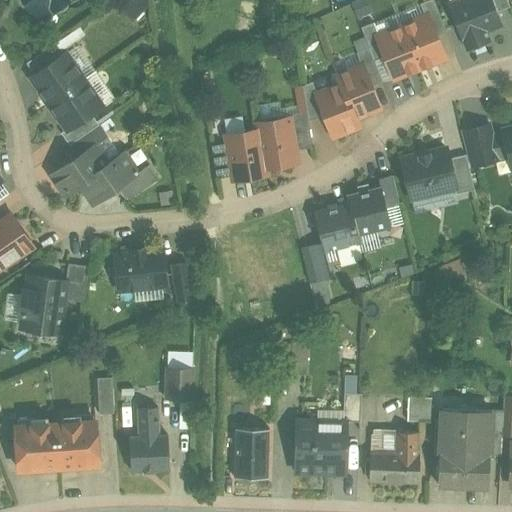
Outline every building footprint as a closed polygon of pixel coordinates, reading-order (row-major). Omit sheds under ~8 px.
[(26,0),(32,9),(34,7),(38,14),(51,5),(55,10),(70,0),(26,0)] [(448,31),(435,0),(429,0),(426,2),(423,3),(428,16),(429,15),(437,36),(448,31)] [(462,0),(450,5),(468,50),(492,40),(488,30),(503,24),(498,11),(493,0),(462,0)] [(508,0),(493,0),(498,11),(511,6),(508,0)] [(428,16),(404,25),(421,68),(446,58),(437,36),(429,15),(428,16)] [(380,35),(375,22),(362,27),(370,48),(376,60),(387,56),(379,35),(380,35)] [(380,35),(379,35),(387,56),(396,78),(421,68),(404,25),(380,35)] [(58,43),(28,63),(36,75),(65,54),(58,43)] [(376,60),(370,48),(358,52),(363,65),(364,65),(373,85),(384,81),(376,60)] [(36,75),(32,77),(50,103),(86,79),(68,53),(65,54),(36,75)] [(363,65),(338,75),(342,84),(343,83),(356,118),(357,118),(382,108),(373,85),(364,65),(363,65)] [(86,79),(50,103),(68,129),(68,130),(93,113),(104,106),(86,79)] [(314,81),(304,85),(308,112),(310,121),(326,114),(317,93),(319,93),(314,81)] [(319,93),(317,93),(326,114),(334,136),(361,126),(357,118),(356,118),(343,83),(342,84),(319,93)] [(308,112),(289,115),(290,118),(291,117),(296,150),(314,147),(310,121),(308,112)] [(93,113),(68,130),(68,129),(63,133),(71,145),(101,125),(93,113)] [(290,118),(258,123),(259,130),(260,130),(266,167),(267,167),(298,162),(296,150),(291,117),(290,118)] [(491,124),(465,131),(474,166),(499,159),(498,156),(494,137),(491,124)] [(511,128),(504,130),(505,134),(494,137),(498,156),(510,153),(511,161),(511,128)] [(259,130),(228,135),(229,142),(235,176),(235,180),(268,174),(267,167),(266,167),(260,130),(259,130)] [(229,142),(214,145),(219,178),(235,176),(229,142)] [(96,145),(54,174),(68,194),(83,184),(82,183),(109,165),(109,164),(96,145)] [(447,148),(403,159),(412,198),(456,188),(457,188),(450,159),(447,148)] [(124,154),(109,164),(109,165),(82,183),(83,184),(96,203),(121,186),(138,174),(138,173),(124,154)] [(468,154),(450,159),(457,188),(456,188),(457,194),(476,189),(468,154)] [(150,165),(138,173),(138,174),(121,186),(129,198),(158,177),(150,165)] [(400,203),(394,175),(380,179),(382,186),(387,206),(400,203)] [(382,186),(370,189),(368,192),(364,194),(360,192),(348,195),(350,202),(351,202),(359,235),(360,234),(392,226),(387,206),(382,186)] [(339,205),(337,208),(332,210),(329,208),(316,211),(326,251),(362,242),(360,234),(359,235),(351,202),(350,202),(339,205)] [(10,217),(0,223),(0,269),(34,246),(23,230),(21,232),(10,217)] [(321,253),(318,243),(302,248),(311,282),(332,277),(328,261),(321,253)] [(148,248),(132,250),(133,254),(117,256),(118,263),(114,268),(115,278),(119,281),(120,289),(168,284),(164,251),(148,252),(148,248)] [(188,262),(173,265),(179,301),(193,298),(193,292),(188,262)] [(90,266),(70,263),(67,281),(68,281),(66,299),(85,302),(90,266)] [(67,281),(31,276),(29,288),(25,287),(21,315),(25,316),(23,327),(61,333),(66,299),(68,281),(67,281)] [(294,344),(282,344),(280,371),(293,371),(294,344)] [(309,345),(294,344),(293,371),(307,372),(309,345)] [(194,369),(168,368),(166,399),(193,400),(194,369)] [(113,377),(98,378),(100,414),(116,413),(113,377)] [(362,392),(346,391),(346,411),(346,420),(361,420),(362,392)] [(433,398),(410,397),(409,421),(432,422),(433,398)] [(511,397),(505,397),(505,411),(503,433),(511,433),(511,397)] [(193,407),(182,407),(181,427),(192,428),(193,407)] [(159,436),(158,408),(139,409),(139,437),(159,436)] [(505,411),(444,409),(444,421),(437,421),(436,453),(442,453),(442,452),(481,454),(481,455),(502,456),(503,433),(505,411)] [(346,411),(319,410),(319,420),(319,426),(346,427),(346,420),(346,411)] [(346,427),(319,426),(319,420),(299,419),(297,471),(330,472),(330,470),(345,471),(347,472),(348,427),(346,427)] [(97,421),(57,423),(60,467),(91,465),(100,464),(97,421)] [(60,467),(57,423),(17,426),(20,470),(28,469),(60,467)] [(235,428),(234,478),(269,479),(270,429),(235,428)] [(388,430),(375,430),(374,448),(388,448),(388,430)] [(420,433),(398,432),(398,444),(405,444),(405,453),(420,454),(420,433)] [(139,437),(131,437),(132,471),(145,471),(145,472),(156,473),(156,471),(170,470),(168,436),(159,436),(139,437)] [(481,454),(442,452),(442,453),(440,483),(480,485),(481,455),(481,454)] [(405,453),(387,453),(386,481),(420,483),(421,454),(405,453)]
